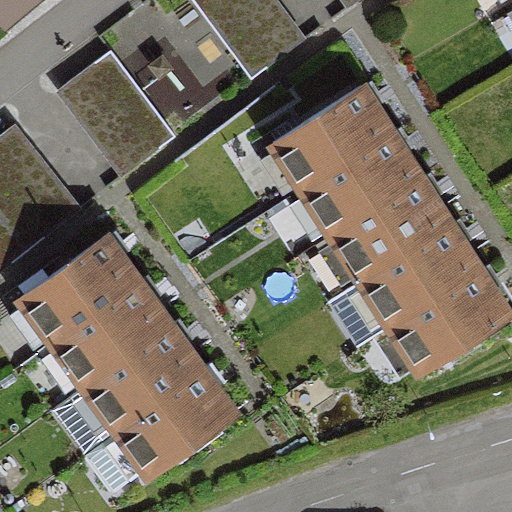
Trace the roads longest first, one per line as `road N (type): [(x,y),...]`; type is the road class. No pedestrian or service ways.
road 1 (residential): [(293,511),(511,438)]
road 2 (residential): [(108,0),(0,82)]
